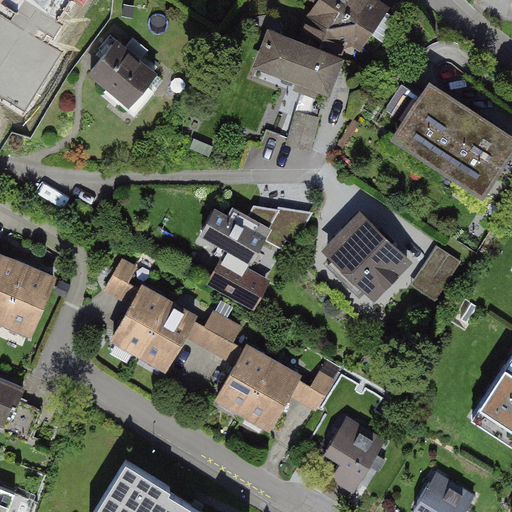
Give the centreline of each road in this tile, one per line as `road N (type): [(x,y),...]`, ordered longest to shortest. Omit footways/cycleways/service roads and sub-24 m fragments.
road 1 (residential): [(90,273),(58,350),(102,386),(310,511)]
road 2 (residential): [(0,165),(96,179),(298,178)]
